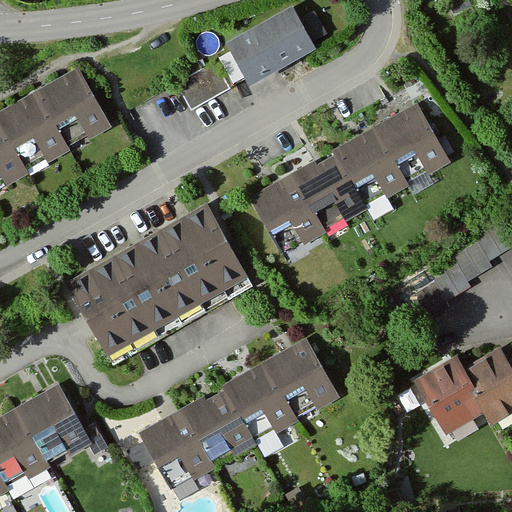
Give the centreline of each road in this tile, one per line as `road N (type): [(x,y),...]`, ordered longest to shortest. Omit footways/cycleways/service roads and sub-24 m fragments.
road 1 (residential): [(378,0),(376,47),(358,65),(0,265)]
road 2 (unclassified): [(0,29),(190,0)]
